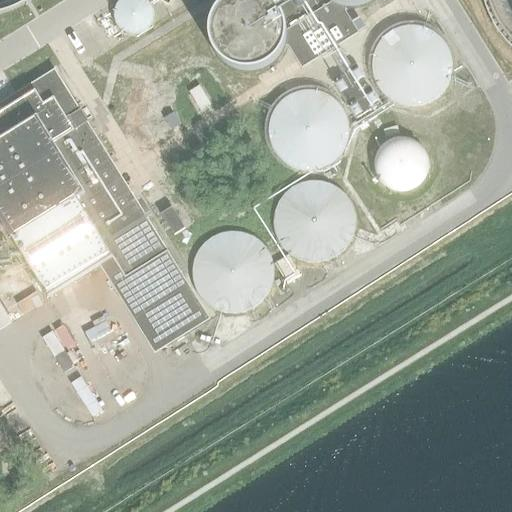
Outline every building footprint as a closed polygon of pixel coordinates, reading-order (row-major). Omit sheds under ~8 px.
[(128,33),(137,34),(144,31),(150,26),(153,19),(153,11),(149,3),(145,0),(122,0),(120,2),(115,10),(115,20),(120,28),(128,33)] [(234,71),(245,74),(257,74),(268,70),(278,62),(284,52),(285,45),(286,41),(286,37),(286,33),(286,29),(285,25),(284,21),(282,17),(280,14),(277,10),(274,7),(264,2),(254,0),(247,0),(241,1),(230,5),(221,13),(215,23),(212,34),(213,45),(217,56),(224,65),(234,71)] [(275,0),(274,7),(277,10),(280,14),(282,17),(284,21),(285,25),(286,29),(286,33),(286,37),(286,41),(285,45),(288,48),(301,70),(358,35),(344,13),(343,9),(339,8),(335,7),(331,5),(328,3),(325,0),(324,0),(275,0)] [(343,9),(352,9),(364,7),(375,1),(375,0),(324,0),(325,0),(328,3),(331,5),(335,7),(339,8),(343,9)] [(511,0),(488,0),(491,6),(496,15),(502,24),(506,29),(511,34),(511,0)] [(390,99),(401,104),(412,106),(424,104),(435,98),(443,90),(449,79),(450,67),(448,56),(442,45),(434,37),(423,32),(412,30),(400,32),(390,38),(381,46),(376,57),(374,68),(376,80),(382,90),(390,99)] [(375,106),(353,68),(332,81),(354,119),(375,106)] [(210,321),(168,253),(55,72),(0,106),(0,110),(3,116),(0,118),(0,222),(51,304),(116,263),(168,347),(210,321)] [(209,106),(199,88),(188,94),(199,112),(209,106)] [(291,166),(303,170),(315,170),(326,167),(336,160),(344,150),(347,139),(347,126),(343,115),(337,106),(327,99),(316,96),(305,95),(293,99),(284,105),(276,115),(272,126),(272,138),(275,149),(282,159),(291,166)] [(391,192),(401,195),(411,194),(421,190),(428,182),(431,172),(431,162),(426,152),(418,145),(408,141),(397,142),(387,147),(380,156),(377,166),(378,176),(383,185),(391,192)] [(295,260),(307,265),(320,266),(332,262),(343,255),(351,245),(356,233),(356,220),(352,208),(346,198),(336,190),(325,186),(312,185),(300,188),(290,194),(281,203),(276,215),(275,228),(278,241),(285,252),(295,260)] [(214,311),(225,315),(237,316),(249,313),(260,306),(268,297),(273,286),(274,274),(271,260),(264,249),(253,240),(240,236),(226,236),(213,240),(204,248),(197,258),(193,270),(193,282),(197,294),(204,304),(214,311)] [(38,353),(52,373),(73,358),(59,338),(38,353)]
